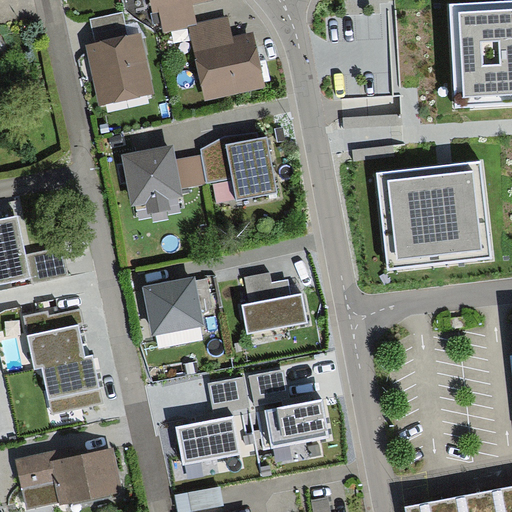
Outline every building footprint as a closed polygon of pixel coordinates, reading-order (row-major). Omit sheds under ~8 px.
[(212,0),(149,0),(153,16),(159,15),(163,36),(189,30),(199,28),(198,25),(194,7),(213,3),(212,0)] [(511,2),(448,7),(455,111),(511,107),(511,2)] [(96,46),(86,49),(100,110),(155,97),(142,36),(128,39),(123,14),(90,21),(96,46)] [(205,104),(266,90),(254,35),(233,39),(229,19),(198,25),(199,28),(189,30),(197,64),(196,64),(205,104)] [(401,115),(344,118),(345,127),(402,124),(401,115)] [(235,204),(279,196),(268,138),(259,140),(257,130),(225,136),(201,149),(201,155),(207,183),(231,179),(235,204)] [(393,145),(353,151),(355,160),(394,155),(393,145)] [(173,147),(121,157),(131,209),(145,206),(147,217),(171,212),(169,202),(183,199),(181,188),(207,183),(201,155),(175,160),(173,147)] [(482,161),(375,173),(387,273),(493,260),(482,161)] [(18,218),(0,221),(0,286),(31,280),(31,284),(70,275),(64,245),(26,253),(18,218)] [(307,323),(301,294),(291,296),(288,280),(272,283),(270,273),(245,278),(250,304),(241,306),(247,334),(307,323)] [(166,282),(143,287),(152,336),(205,326),(203,314),(213,313),(206,279),(195,281),(194,277),(166,282)] [(25,315),(30,337),(78,327),(85,325),(81,309),(49,316),(48,310),(25,315)] [(78,327),(30,337),(36,369),(42,368),(49,398),(99,387),(93,358),(85,360),(78,327)] [(284,370),(248,377),(255,406),(290,399),(284,370)] [(244,377),(209,384),(215,414),(251,406),(244,377)] [(99,387),(49,398),(52,415),(103,404),(99,387)] [(323,400),(258,412),(265,451),(305,443),(306,449),(338,443),(332,415),(326,417),(323,400)] [(212,421),(178,427),(186,466),(226,459),(227,464),(258,458),(253,431),(247,432),(243,415),(212,421)] [(63,447),(14,458),(26,510),(59,502),(60,506),(123,491),(114,449),(66,460),(63,447)] [(511,511),(511,486),(404,506),(405,511),(511,511)] [(220,489),(188,494),(190,511),(198,511),(223,508),(220,489)] [(330,511),(329,499),(311,502),(312,511),(330,511)]
